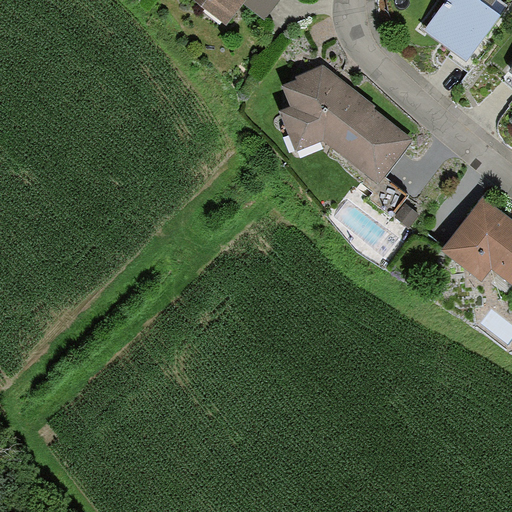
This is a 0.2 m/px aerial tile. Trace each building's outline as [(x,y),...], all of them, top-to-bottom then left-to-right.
[(195,0),(226,25),(244,3),(265,20),(280,0),(195,0)] [(509,5),(501,0),(446,0),(423,32),(466,63),(509,5)] [(385,177),(413,140),(375,110),(377,107),(325,66),(280,86),(290,107),(280,111),(297,152),(325,139),(369,176),(379,184),(385,177)] [(379,184),(369,176),(363,184),(375,193),(370,199),(393,217),(409,196),(385,177),(379,184)] [(511,218),(485,198),(443,252),(481,281),(491,268),(511,284),(511,218)] [(420,215),(406,203),(395,217),(409,228),(420,215)] [(485,290),(504,311),(511,303),(511,293),(497,278),(485,290)]
